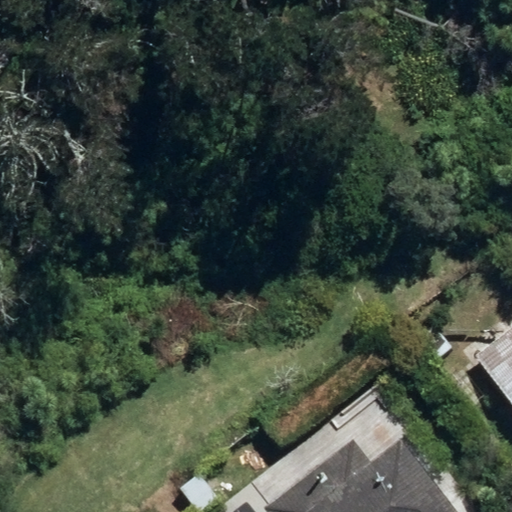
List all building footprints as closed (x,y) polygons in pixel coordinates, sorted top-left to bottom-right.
[(415,351),(435,375),(455,357),(435,333),(415,351)] [(511,412),(511,338),(476,365),(511,412)] [(438,511),(402,466),(376,485),(351,453),(276,511),(438,511)] [(191,511),(214,511),(220,507),(199,482),(180,498),(191,511)] [(249,511),(237,496),(216,511),(249,511)]
